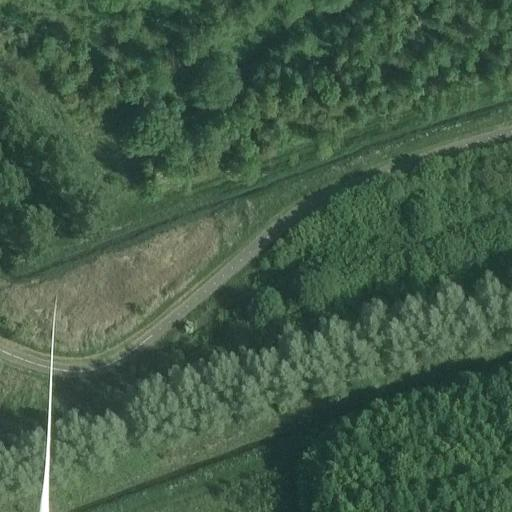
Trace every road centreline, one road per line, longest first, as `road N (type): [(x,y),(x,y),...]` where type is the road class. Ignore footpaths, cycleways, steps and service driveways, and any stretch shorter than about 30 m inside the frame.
road 1 (tertiary): [(0,473),(262,374),(511,301)]
road 2 (track): [(165,511),(435,402),(511,384)]
